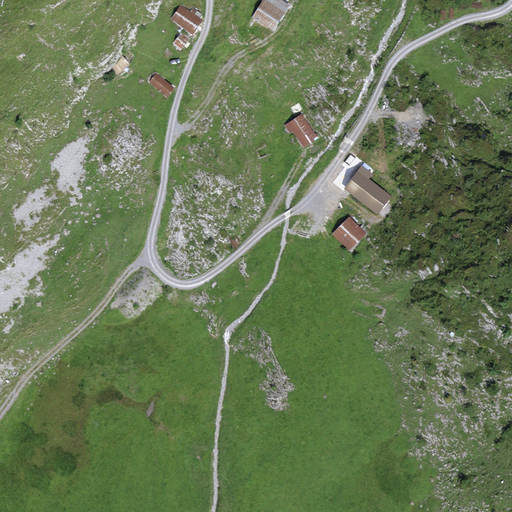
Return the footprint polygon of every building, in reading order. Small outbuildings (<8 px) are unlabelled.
[(289,5),(281,0),(262,0),(252,17),(273,31),(289,5)] [(181,6),(172,19),(194,35),(204,21),(199,18),(202,14),(193,8),(190,12),(181,6)] [(181,34),(173,43),(182,50),(189,40),(181,34)] [(130,66),(122,55),(111,69),(117,76),(130,66)] [(156,74),(148,83),(167,98),(175,89),(156,74)] [(289,106),(294,116),(305,110),(300,101),(289,106)] [(289,133),(293,131),(304,147),(318,138),(302,113),(284,125),(289,133)] [(362,165),(343,188),(377,215),(391,197),(369,178),(373,174),(362,165)] [(349,216),(332,233),(350,250),(367,233),(349,216)]
